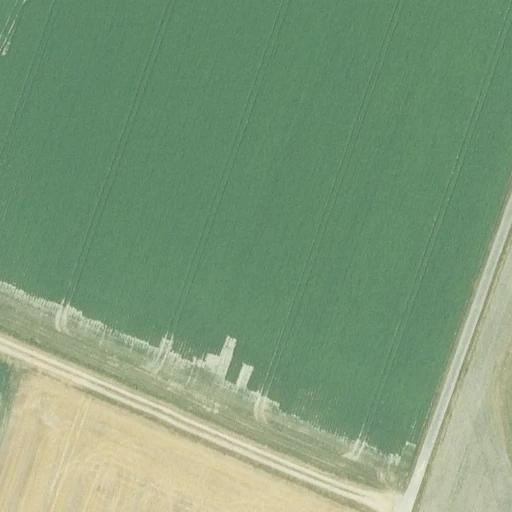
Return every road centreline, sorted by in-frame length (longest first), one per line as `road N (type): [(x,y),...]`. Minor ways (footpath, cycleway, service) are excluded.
road 1 (track): [(408,499),(387,503),(320,484),(0,347)]
road 2 (unclassified): [(511,208),(404,511)]
